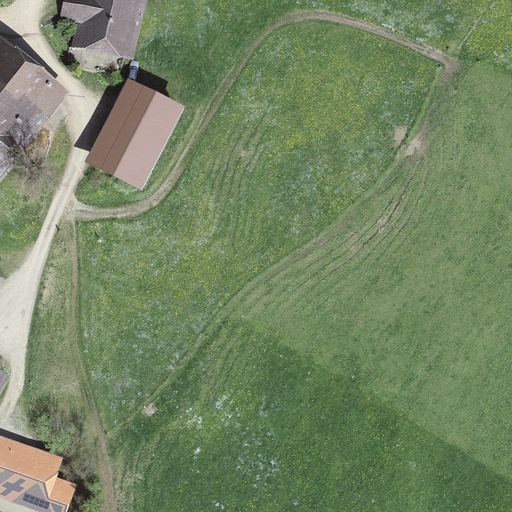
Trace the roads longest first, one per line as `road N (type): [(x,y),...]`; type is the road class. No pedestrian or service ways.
road 1 (track): [(56,214),(138,212),(154,204),(246,53),(275,25),(311,15),(357,24),(457,64)]
road 2 (track): [(31,0),(10,24),(88,104),(102,133),(49,231),(12,340),(12,414),(0,430)]
